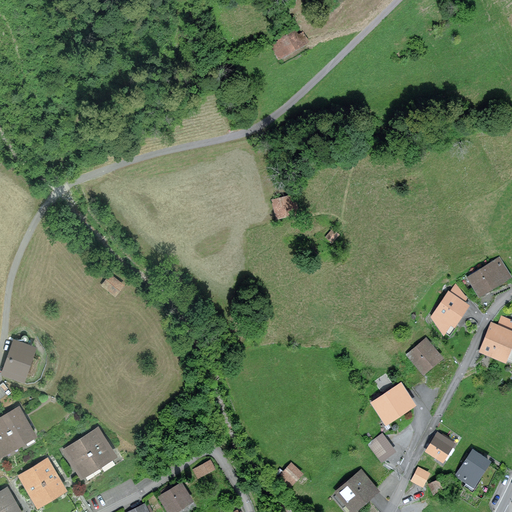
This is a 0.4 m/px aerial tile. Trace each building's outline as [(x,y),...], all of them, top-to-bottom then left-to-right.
[(300,28),(287,36),(294,48),(307,40),(300,28)] [(278,58),(294,48),(287,36),(271,46),(278,58)] [(275,201),(280,220),(300,215),(295,196),(275,201)] [(332,241),(337,235),(332,230),(327,236),(332,241)] [(499,260),(470,277),(480,293),(508,275),(499,260)] [(111,276),(103,285),(115,294),(122,285),(111,276)] [(483,302),(511,289),(511,287),(511,281),(489,292),(476,303),(485,314),(486,313),(485,311),(488,308),(483,302)] [(458,298),(462,293),(455,286),(451,293),(458,298)] [(440,321),(447,331),(464,306),(449,296),(434,318),(438,324),(440,321)] [(490,354),(491,352),(511,360),(511,334),(511,335),(511,333),(511,320),(510,320),(509,322),(504,320),(500,330),(490,326),(480,351),(490,354)] [(410,355),(423,370),(439,357),(426,341),(410,355)] [(15,376),(14,378),(20,380),(31,349),(15,343),(5,372),(15,376)] [(371,398),(385,420),(412,403),(400,385),(382,397),(379,392),(371,398)] [(0,452),(32,434),(31,434),(18,411),(0,420),(0,450),(1,451),(0,452)] [(81,474),(112,454),(111,454),(97,431),(67,450),(82,473),(81,474)] [(439,434),(428,450),(441,459),(450,445),(440,439),(442,436),(439,434)] [(396,444),(384,464),(395,471),(407,450),(396,444)] [(473,451),(466,462),(465,461),(464,463),(465,464),(458,474),(473,484),(488,461),(473,451)] [(52,492),(62,486),(47,461),(21,477),(37,503),(52,493),(52,492)] [(194,469),(198,476),(212,469),(208,462),(194,469)] [(301,473),(292,464),(276,480),(285,489),(301,473)] [(428,474),(419,469),(413,482),(422,486),(428,474)] [(360,475),(348,486),(345,483),(338,489),(341,491),(334,497),(342,507),(349,501),(353,507),(373,490),(360,475)] [(433,483),(438,496),(455,488),(450,476),(433,483)] [(171,510),(188,500),(179,486),(163,496),(171,510)] [(0,511),(17,511),(6,491),(0,494),(0,511)]
